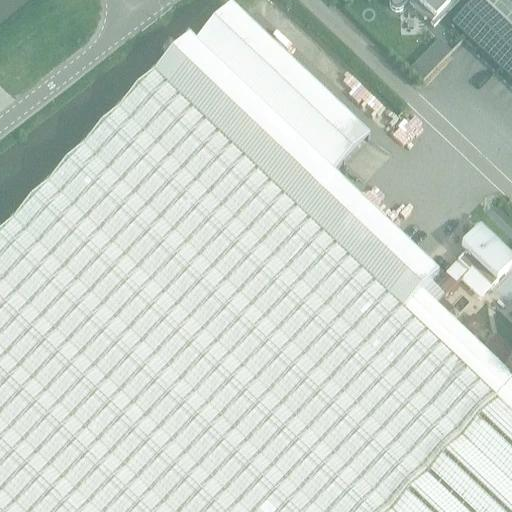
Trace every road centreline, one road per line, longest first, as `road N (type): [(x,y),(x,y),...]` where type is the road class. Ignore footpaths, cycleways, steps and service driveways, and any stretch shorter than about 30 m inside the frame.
road 1 (unclassified): [(308,0),(511,193)]
road 2 (unclassified): [(145,11),(0,124)]
